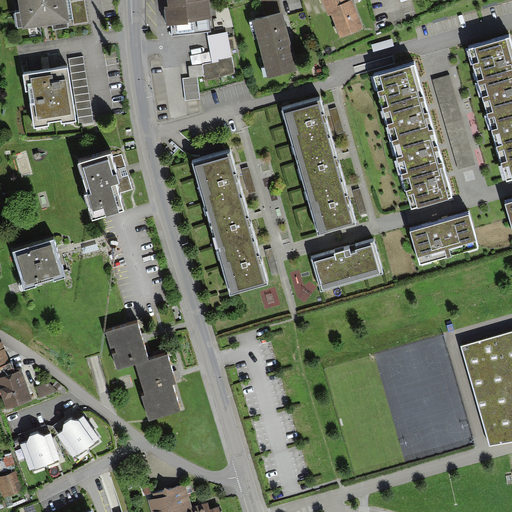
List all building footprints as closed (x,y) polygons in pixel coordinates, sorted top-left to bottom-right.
[(89,26),(84,0),(12,0),(18,32),(49,26),(50,32),(89,26)] [(206,20),(203,0),(158,0),(162,24),(172,23),(174,35),(193,33),(192,22),(206,20)] [(282,13),(278,0),(259,0),(264,17),(282,13)] [(346,4),(344,0),(321,0),(326,13),(332,11),(341,36),(361,29),(352,2),(346,4)] [(297,69),(282,13),(264,17),(251,21),(265,77),(297,69)] [(233,78),(227,34),(207,37),(211,65),(191,68),(192,79),(185,80),(187,100),(201,98),(198,78),(203,77),(204,82),(233,78)] [(511,42),(510,34),(469,46),(507,179),(511,177),(511,42)] [(95,125),(84,58),(68,61),(69,68),(27,75),(36,127),(76,121),(78,128),(95,125)] [(419,77),(414,61),(374,73),(412,206),(453,194),(446,170),(438,145),(429,111),(419,77)] [(323,109),(319,97),(280,108),(316,230),(355,219),(346,188),(335,149),(323,109)] [(236,173),(229,149),(191,160),(228,291),(266,281),(260,257),(249,218),(236,173)] [(128,206),(113,152),(82,161),(97,214),(128,206)] [(479,244),(469,210),(409,228),(419,262),(479,244)] [(25,283),(64,271),(53,236),(15,248),(25,283)] [(383,269),(373,237),(311,256),(320,287),(383,269)] [(119,370),(137,364),(148,361),(136,319),(107,327),(119,370)] [(511,331),(464,344),(492,439),(511,435),(511,331)] [(178,385),(170,355),(148,361),(137,364),(145,392),(142,393),(150,421),(182,412),(174,386),(178,385)] [(0,378),(15,372),(11,362),(6,363),(0,365),(0,378)] [(0,394),(6,410),(34,399),(25,377),(27,376),(25,368),(15,372),(0,378),(0,394)] [(48,384),(36,388),(40,401),(59,394),(48,384)] [(72,419),(68,422),(87,448),(100,440),(84,415),(79,420),(72,419)] [(87,448),(68,422),(64,425),(63,432),(57,435),(73,458),(87,448)] [(38,434),(34,435),(45,466),(61,460),(50,432),(45,434),(38,434)] [(45,466),(34,435),(30,437),(26,443),(20,445),(30,471),(45,466)] [(19,495),(11,473),(0,476),(0,490),(4,501),(19,495)] [(218,511),(214,498),(191,505),(185,483),(146,493),(150,511),(218,511)]
